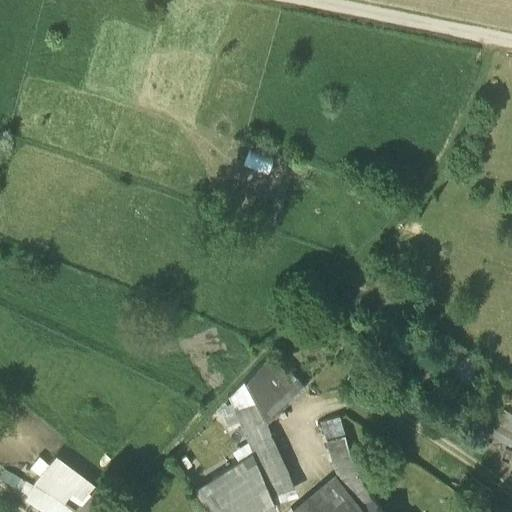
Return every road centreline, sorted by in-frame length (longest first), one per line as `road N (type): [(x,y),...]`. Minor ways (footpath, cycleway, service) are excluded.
road 1 (track): [(483,39),(463,116),(437,166),(270,335),(118,511)]
road 2 (track): [(286,0),(511,45)]
